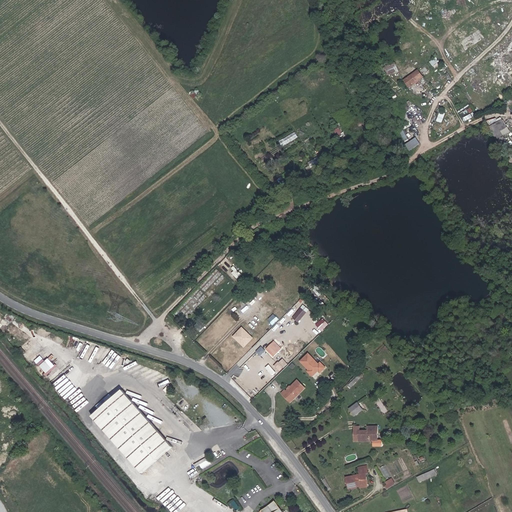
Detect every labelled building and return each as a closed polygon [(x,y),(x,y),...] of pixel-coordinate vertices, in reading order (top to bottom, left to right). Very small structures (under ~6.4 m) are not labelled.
[(388,75),(400,71),(396,62),(384,67),(388,75)] [(405,79),(411,88),(425,77),(419,69),(405,79)] [(194,99),(201,94),(197,90),(191,95),(194,99)] [(408,93),(415,104),(418,103),(411,92),(408,93)] [(437,120),(443,122),(446,114),(440,112),(437,120)] [(505,119),(491,125),(502,146),(508,143),(505,135),(511,132),(505,119)] [(279,140),(283,146),(299,137),(295,131),(279,140)] [(412,150),(422,143),(418,137),(407,144),(412,150)] [(301,185),(312,177),(308,170),(296,178),(301,185)] [(218,264),(236,281),(243,274),(224,257),(218,264)] [(298,323),(308,310),(303,306),(293,319),(298,323)] [(315,336),(322,330),(319,326),(312,333),(315,336)] [(235,336),(245,347),(253,339),(243,328),(235,336)] [(274,342),(267,348),(272,354),(274,357),(282,349),(274,342)] [(256,352),(261,357),(267,351),(262,346),(256,352)] [(326,368),(321,363),(319,364),(309,354),(301,362),(309,370),(308,372),(313,377),(316,374),(314,372),(317,370),(318,371),(320,373),(326,368)] [(33,360),(46,374),(52,368),(39,355),(33,360)] [(280,371),(289,363),(284,358),(275,366),(280,371)] [(286,390),(283,393),(291,403),(307,389),(299,380),(292,387),(292,388),(291,389),(290,389),(287,391),(286,390)] [(172,447),(122,390),(92,417),(142,473),(172,447)] [(187,406),(184,403),(181,400),(175,405),(181,411),(187,406)] [(363,410),(358,403),(349,409),(355,416),(363,410)] [(378,441),(378,426),(368,427),(368,431),(360,431),(354,431),(355,441),(378,441)] [(368,485),(366,474),(368,473),(367,466),(358,467),(360,474),(346,477),(349,489),(360,486),(368,485)] [(436,469),(418,476),(420,481),(438,475),(436,469)] [(392,479),(384,484),(387,489),(395,484),(392,479)] [(236,500),(232,503),(237,510),(241,508),(236,500)] [(283,511),(275,501),(262,511),(283,511)]
